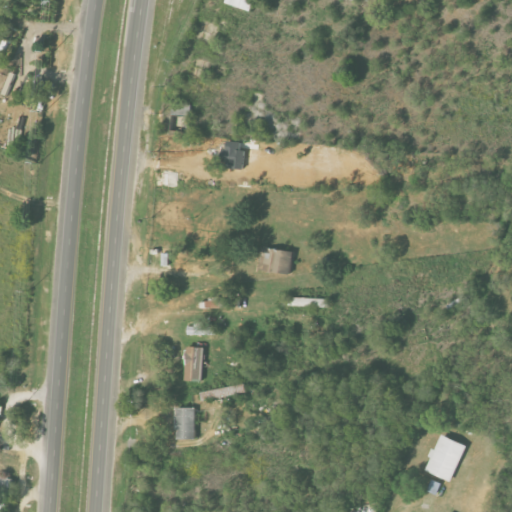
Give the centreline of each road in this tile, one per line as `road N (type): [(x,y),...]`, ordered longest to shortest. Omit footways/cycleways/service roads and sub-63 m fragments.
road 1 (primary): [(97,0),(77,153),(51,511)]
road 2 (primary): [(101,511),(148,0)]
